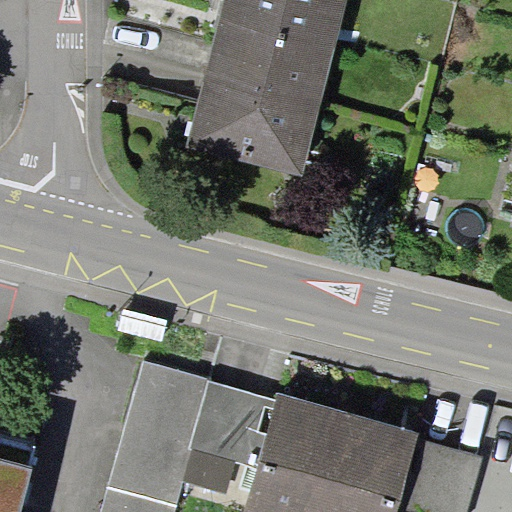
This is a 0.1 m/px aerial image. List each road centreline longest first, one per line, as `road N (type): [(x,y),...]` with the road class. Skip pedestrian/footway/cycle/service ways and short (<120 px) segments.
road 1 (tertiary): [(54,240),(511,345)]
road 2 (residential): [(51,42),(54,240)]
